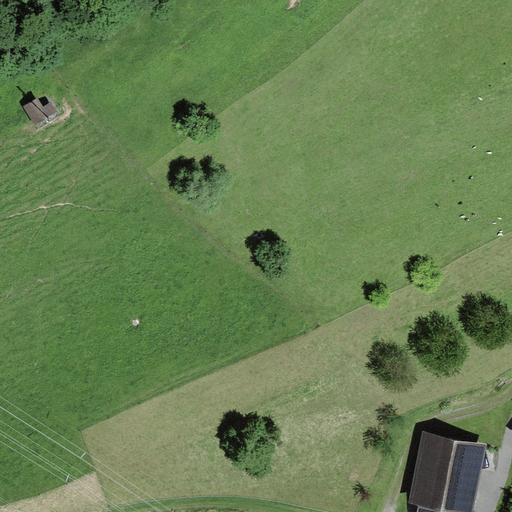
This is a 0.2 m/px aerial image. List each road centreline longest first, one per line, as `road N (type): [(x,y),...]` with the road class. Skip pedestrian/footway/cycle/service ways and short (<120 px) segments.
road 1 (track): [(388,511),(415,422),(511,398)]
road 2 (track): [(279,511),(145,511)]
